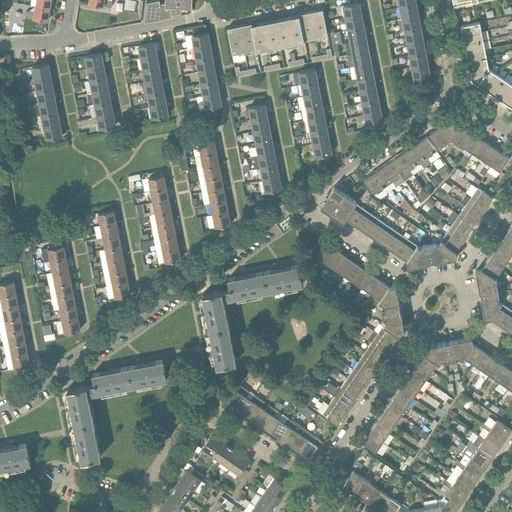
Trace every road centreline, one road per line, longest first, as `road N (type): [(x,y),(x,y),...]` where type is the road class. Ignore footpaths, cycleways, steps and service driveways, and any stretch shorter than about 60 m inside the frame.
road 1 (residential): [(0,407),(297,203)]
road 2 (residential): [(136,502),(204,412),(317,485)]
road 3 (residential): [(297,203),(456,92)]
road 4 (residential): [(317,485),(421,326)]
road 5 (residential): [(63,42),(212,17)]
road 6 (residential): [(414,282),(297,203)]
